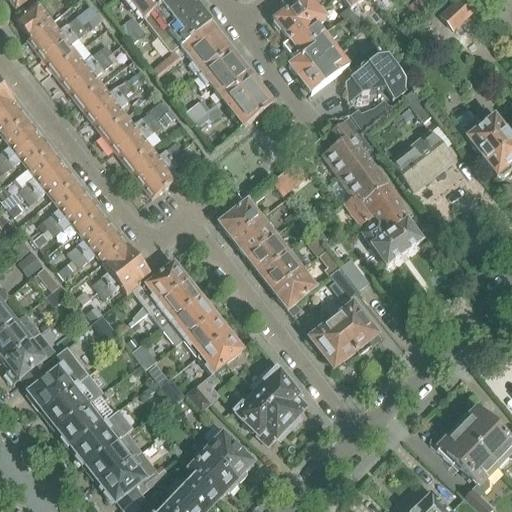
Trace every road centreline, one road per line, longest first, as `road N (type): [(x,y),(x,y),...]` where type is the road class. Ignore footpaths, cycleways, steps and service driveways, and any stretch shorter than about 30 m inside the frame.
road 1 (residential): [(357,440),(186,222),(149,251),(0,61)]
road 2 (residential): [(357,440),(511,286)]
road 3 (residential): [(318,136),(244,26)]
